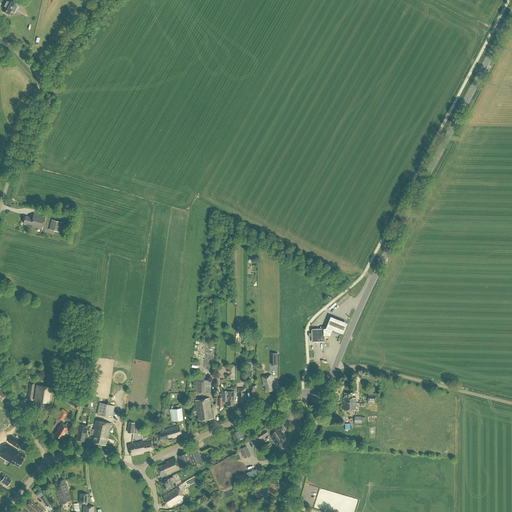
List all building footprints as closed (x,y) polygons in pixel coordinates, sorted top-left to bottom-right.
[(9,13),(15,0),(14,0),(4,0),(4,2),(0,9),(9,13)] [(19,9),(13,7),(11,17),(17,18),(19,9)] [(41,230),(45,217),(34,214),(32,219),(25,216),(23,223),(24,223),(24,224),(26,225),(26,224),(29,225),(29,226),(41,230)] [(60,233),(63,223),(52,220),(49,229),(60,233)] [(325,341),(324,329),(325,329),(324,328),(324,329),(312,329),(311,330),(312,330),(312,341),(312,342),(313,342),(324,341),(325,341)] [(54,381),(55,373),(53,373),(53,369),(48,368),(46,380),(54,381)] [(211,379),(204,380),(204,375),(200,375),(200,380),(195,380),(196,392),(204,392),(204,387),(211,387),(211,379)] [(274,390),(271,375),(262,377),(264,386),(266,386),(267,392),(274,390)] [(50,403),(52,387),(37,385),(34,401),(36,401),(35,408),(44,409),(45,402),(50,403)] [(228,392),(223,392),(223,394),(220,394),(220,398),(219,398),(219,405),(222,405),(223,400),(228,400),(228,405),(234,406),(235,391),(236,389),(234,389),(234,388),(228,388),(228,392)] [(344,402),(356,402),(356,397),(352,397),(352,393),(345,393),(345,397),(343,397),(343,400),(344,400),(344,402)] [(213,419),(209,398),(195,401),(198,418),(199,418),(200,421),(213,419)] [(112,418),(115,406),(100,403),(97,415),(112,418)] [(171,422),(184,420),(182,408),(170,409),(171,422)] [(63,421),(68,412),(62,409),(57,417),(63,421)] [(106,445),(111,423),(96,420),(94,430),(91,429),(92,428),(88,428),(88,431),(90,431),(90,435),(92,435),(92,437),(94,437),(92,442),(106,445)] [(66,433),(69,428),(61,423),(53,435),(60,440),(65,432),(66,433)] [(285,435),(283,433),(285,431),(283,428),(281,429),(278,424),(272,428),(268,431),(266,429),(257,435),(261,440),(269,434),(277,447),(284,442),(281,438),(285,435)] [(86,436),(88,426),(79,425),(77,434),(78,434),(76,441),(84,442),(86,436)] [(163,441),(162,440),(172,437),(172,438),(182,435),(179,426),(160,432),(161,434),(158,435),(160,441),(163,441)] [(241,440),(241,439),(245,437),(242,429),(235,433),(238,440),(239,440),(239,441),(241,440)] [(22,442),(18,440),(22,433),(17,430),(9,442),(19,448),(22,442)] [(144,444),(143,441),(128,445),(131,456),(141,454),(141,453),(152,450),(151,442),(144,444)] [(11,459),(9,462),(14,465),(14,464),(19,467),(26,456),(20,452),(20,454),(18,453),(19,451),(7,444),(2,452),(2,453),(11,459)] [(244,458),(251,455),(247,446),(240,449),(244,458)] [(179,456),(184,467),(193,464),(193,465),(203,461),(198,449),(188,453),(188,452),(179,456)] [(162,477),(180,469),(175,458),(165,462),(166,464),(157,468),(162,477)] [(0,482),(1,481),(8,486),(12,480),(3,474),(0,479),(0,482)] [(164,491),(177,486),(174,477),(161,482),(164,491)] [(70,495),(65,479),(54,483),(55,485),(53,485),(54,489),(56,489),(61,504),(69,502),(70,505),(72,504),(69,496),(70,495)] [(170,506),(186,498),(179,487),(163,495),(170,506)] [(87,506),(87,503),(87,494),(80,494),(79,503),(84,503),(83,505),(82,511),(93,511),(94,506),(87,506)] [(47,507),(50,505),(44,496),(41,498),(47,507)] [(36,506),(34,503),(35,502),(31,499),(25,506),(31,511),(41,511),(44,510),(37,504),(36,506)]
